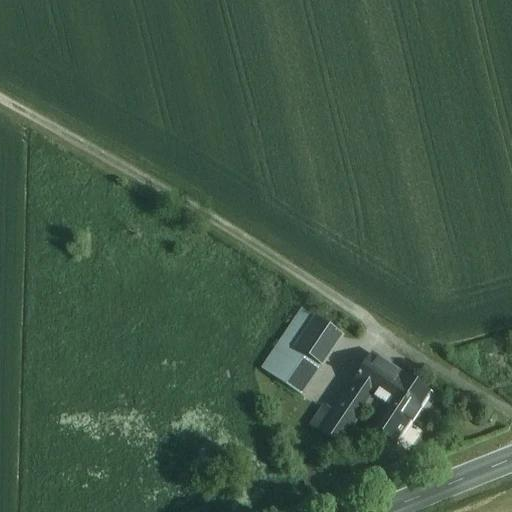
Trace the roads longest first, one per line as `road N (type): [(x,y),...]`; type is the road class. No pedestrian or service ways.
road 1 (track): [(0,100),(200,208),(511,415)]
road 2 (secondary): [(511,462),(384,511)]
